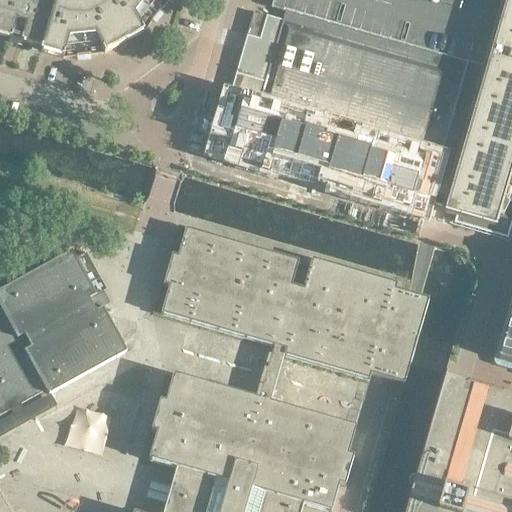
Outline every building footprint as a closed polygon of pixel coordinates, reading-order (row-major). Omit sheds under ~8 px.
[(0,0),(0,36),(10,39),(11,40),(10,43),(20,46),(21,42),(21,43),(42,49),(57,0),(0,0)] [(57,0),(42,49),(40,54),(63,60),(78,58),(79,61),(89,60),(89,57),(104,55),(112,51),(117,48),(124,44),(99,0),(84,0),(77,4),(63,0),(57,0)] [(99,0),(124,44),(143,33),(153,21),(156,23),(159,19),(162,15),(159,13),(169,1),(169,0),(99,0)] [(282,22),(474,79),(449,166),(438,206),(461,212),(460,217),(470,220),(469,226),(511,235),(511,0),(254,0),(263,2),(263,0),(273,0),(271,9),(285,13),(282,22)] [(474,79),(282,22),(253,14),(218,134),(212,154),(230,160),(232,161),(294,178),(295,175),(306,178),(324,183),(326,178),(344,184),(342,192),(382,204),(382,206),(389,209),(390,206),(421,215),(438,206),(449,166),(474,79)] [(316,267),(186,230),(162,315),(280,350),(282,342),(294,346),(290,359),(374,383),(375,383),(377,378),(392,382),(410,387),(435,302),(413,295),(401,292),(403,286),(318,262),(316,267)] [(49,396),(128,353),(131,351),(128,346),(125,348),(103,309),(110,306),(103,293),(96,297),(75,258),(74,259),(71,253),(70,254),(70,253),(0,291),(0,416),(46,391),(49,396)] [(511,325),(511,327),(504,350),(501,361),(511,364),(511,325)] [(301,511),(303,507),(320,511),(331,511),(338,487),(344,489),(345,487),(353,459),(347,457),(355,429),(270,405),(271,401),(259,398),(258,402),(173,377),(165,405),(159,403),(150,433),(156,435),(148,463),(176,471),(163,511),(301,511)] [(511,511),(511,397),(455,381),(454,386),(453,386),(452,386),(452,388),(453,389),(449,403),(448,403),(447,403),(447,405),(447,406),(448,406),(442,426),(441,426),(440,428),(441,428),(440,429),(441,429),(437,444),(436,443),(436,444),(435,446),(436,446),(435,446),(436,446),(430,467),(430,466),(429,467),(429,469),(430,469),(427,480),(426,480),(425,484),(424,484),(424,486),(423,490),(417,489),(410,511),(511,511)]
